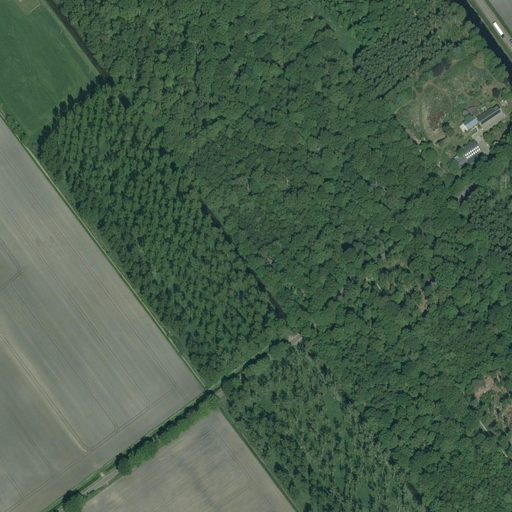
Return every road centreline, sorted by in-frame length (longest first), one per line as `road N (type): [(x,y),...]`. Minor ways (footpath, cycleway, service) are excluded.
road 1 (unclassified): [(63,511),(297,337),(365,270),(431,225),(511,151)]
road 2 (track): [(511,468),(363,272)]
